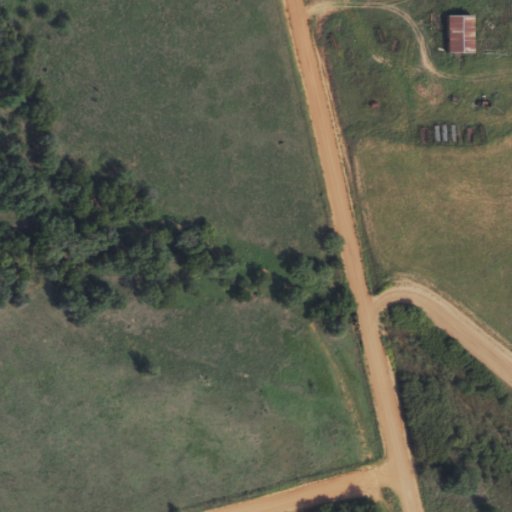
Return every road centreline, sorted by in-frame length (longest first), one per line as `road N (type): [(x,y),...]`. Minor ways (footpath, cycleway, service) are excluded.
road 1 (residential): [(414,511),(284,0)]
road 2 (residential): [(402,461),(199,511)]
road 3 (residential): [(511,371),(418,292),(400,286),(358,296)]
